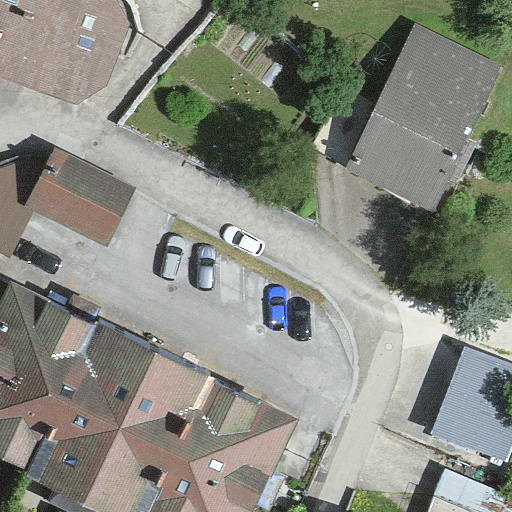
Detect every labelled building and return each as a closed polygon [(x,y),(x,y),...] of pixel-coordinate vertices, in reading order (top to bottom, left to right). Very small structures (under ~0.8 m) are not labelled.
[(0,0),(0,69),(77,99),(104,86),(127,26),(114,0),(0,0)] [(511,73),(511,43),(416,8),(362,154),(468,193),(511,73)] [(130,190),(55,153),(31,201),(106,239),(130,190)] [(0,161),(0,239),(14,244),(34,170),(0,161)] [(12,284),(0,308),(0,459),(110,511),(256,511),(300,422),(12,284)] [(511,431),(511,364),(467,347),(434,431),(502,457),(511,431)] [(511,497),(444,471),(430,511),(509,511),(511,507),(511,497)]
